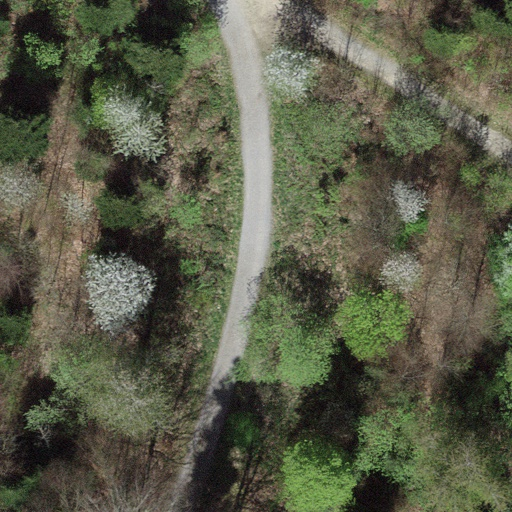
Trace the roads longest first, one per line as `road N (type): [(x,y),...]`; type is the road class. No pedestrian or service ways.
road 1 (track): [(183,511),(249,274),(256,208),(253,90),(226,0)]
road 2 (track): [(511,151),(334,38),(240,0)]
